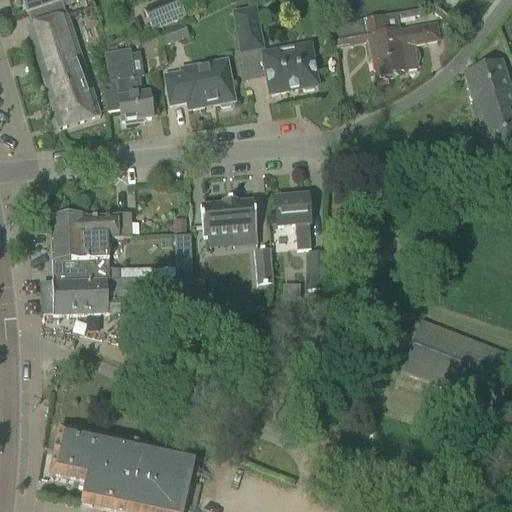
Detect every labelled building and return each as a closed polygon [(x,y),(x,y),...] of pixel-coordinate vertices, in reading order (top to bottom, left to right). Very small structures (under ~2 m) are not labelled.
[(21,0),(26,16),(46,11),(74,0),(21,0)] [(152,34),(185,20),(176,0),(170,0),(143,12),(152,34)] [(240,55),(262,50),(254,11),(232,15),(240,55)] [(438,43),(435,27),(399,34),(399,33),(396,16),(382,19),(360,23),(357,23),(353,24),(346,27),(339,31),(334,36),(330,42),(363,36),(363,40),(368,40),(375,83),(398,79),(397,74),(406,72),(416,70),(415,68),(418,64),(419,60),(418,56),(416,53),(412,51),(412,48),(438,43)] [(99,120),(94,100),(65,17),(26,29),(57,132),(99,120)] [(163,49),(189,39),(185,26),(158,36),(163,49)] [(315,89),(317,89),(309,47),(261,57),(269,98),(289,94),(288,92),(296,91),(297,92),(301,92),(304,94),(313,92),(315,89)] [(130,53),(117,54),(115,48),(107,51),(108,55),(104,56),(109,85),(110,94),(104,95),(106,116),(120,114),(121,125),(124,124),(124,128),(136,126),(135,123),(151,121),(147,96),(141,96),(139,80),(134,81),(130,53)] [(230,105),(234,105),(226,63),(179,72),(180,75),(163,78),(169,109),(186,106),(187,114),(203,111),(203,108),(214,106),(214,108),(217,108),(220,111),(229,109),(230,105)] [(463,74),(476,116),(511,104),(511,98),(500,63),(463,74)] [(511,104),(476,116),(489,158),(511,150),(511,104)] [(309,227),(308,219),(306,199),(274,202),(277,230),(294,228),(296,254),(310,252),(308,227),(309,227)] [(255,236),(252,204),(236,205),(235,204),(221,205),(222,207),(199,209),(202,242),(255,236)] [(350,242),(351,216),(335,215),(334,242),(350,242)] [(49,221),(49,234),(66,233),(66,236),(78,236),(78,240),(90,239),(90,243),(117,241),(130,241),(129,217),(115,218),(115,219),(84,221),(84,219),(49,221)] [(109,273),(108,242),(90,243),(90,239),(78,240),(78,236),(66,236),(66,233),(49,234),(51,285),(109,284),(109,273)] [(186,238),(173,238),(174,271),(157,271),(157,289),(170,288),(171,294),(188,294),(186,238)] [(272,287),(269,253),(253,254),(256,289),(272,287)] [(306,257),(307,295),(312,295),(327,294),(329,294),(329,257),(306,257)] [(117,294),(120,294),(144,294),(143,282),(127,283),(109,284),(106,284),(51,285),(52,319),(119,317),(119,301),(117,301),(117,294)] [(327,294),(312,295),(312,308),(327,308),(327,294)] [(511,397),(511,359),(420,324),(401,373),(506,413),(511,397)] [(103,511),(182,511),(194,459),(59,430),(48,477),(50,478),(50,477),(84,484),(79,507),(103,511)]
